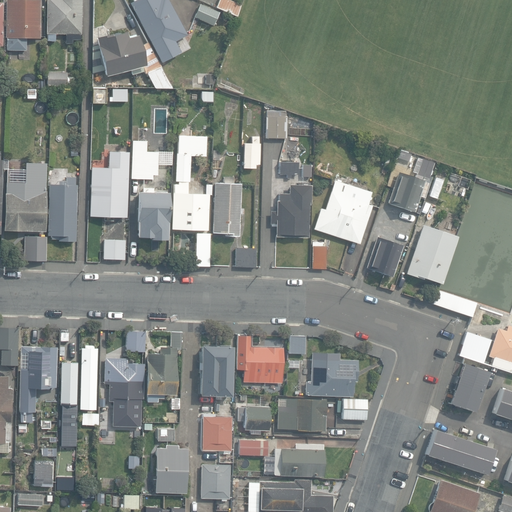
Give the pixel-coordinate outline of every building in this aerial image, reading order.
[(40,38),(40,0),(5,0),(5,38),(7,38),(7,50),(26,51),(26,38),(40,38)] [(65,44),(72,44),(72,39),(80,39),(80,0),(46,0),(46,40),(55,40),(55,33),(65,34),(65,44)] [(129,4),(160,62),(177,54),(172,43),(187,35),(168,0),(134,0),(129,3),(129,4)] [(218,0),(216,7),(236,16),(241,5),(229,0),(218,0)] [(193,17),(213,26),(219,12),(199,3),(193,17)] [(148,73),(156,88),(172,88),(147,42),(140,47),(137,36),(127,38),(126,32),(111,36),(111,34),(97,37),(98,28),(92,27),(92,74),(104,71),(105,76),(130,70),(131,75),(144,71),(145,73),(148,73)] [(47,86),(66,86),(66,72),(47,72),(47,86)] [(26,87),(25,101),(37,101),(37,87),(26,87)] [(91,103),(105,103),(105,88),(92,88),(91,103)] [(112,101),(126,101),(126,88),(112,88),(112,101)] [(201,101),(213,101),(212,90),(200,90),(201,101)] [(265,138),(286,138),(286,118),(285,118),(285,111),(266,111),(266,117),(265,138)] [(37,142),(45,142),(46,129),(37,129),(37,142)] [(171,229),(207,230),(208,194),(187,193),(188,181),(190,181),(191,156),(205,156),(206,136),(196,136),(196,134),(191,133),(191,131),(178,130),(177,153),(176,153),(175,181),(178,181),(178,184),(174,184),(174,193),(172,193),(171,229)] [(243,168),(255,169),(255,168),(255,161),(260,161),(260,143),(258,143),(258,137),(251,137),(250,143),(244,143),(243,168)] [(157,175),(157,152),(146,151),(146,141),(132,140),(131,178),(152,179),(153,174),(157,175)] [(45,156),(45,143),(37,143),(37,156),(45,156)] [(104,220),(113,220),(113,217),(126,217),(128,152),(109,151),(108,165),(105,164),(105,168),(91,167),(91,171),(89,216),(104,216),(104,220)] [(393,153),(387,152),(383,167),(390,169),(393,153)] [(4,230),(44,231),(46,191),(44,191),(45,162),(24,162),(23,183),(5,182),(4,230)] [(287,178),(291,178),(291,174),(298,174),(298,162),(280,162),(279,162),(279,166),(279,171),(279,174),(287,175),(287,178)] [(433,168),(425,164),(421,173),(429,176),(433,168)] [(302,177),(310,177),(311,165),(302,165),(302,177)] [(388,203),(415,212),(426,181),(399,171),(388,203)] [(464,199),(471,178),(451,172),(444,193),(464,199)] [(58,240),(74,241),(77,185),(75,185),(75,177),(66,177),(66,181),(58,181),(58,184),(49,184),(47,236),(48,236),(48,239),(58,239),(58,240)] [(225,236),(238,237),(240,183),(234,183),(235,177),(223,177),(223,183),(214,182),(211,232),(225,233),(225,236)] [(314,228),(359,243),(371,206),(366,204),(370,192),(334,180),(324,209),(320,208),(314,228)] [(279,236),(308,237),(309,204),(311,204),(311,185),(310,185),(310,183),(297,182),(297,184),(289,184),(289,194),(279,194),(279,193),(279,200),(277,200),(277,211),(271,211),(271,223),(276,224),(276,236),(279,236)] [(149,240),(167,240),(169,192),(163,192),(163,190),(152,190),(152,192),(137,191),(135,221),(137,221),(137,237),(149,237),(149,239),(149,240)] [(417,275),(439,282),(454,235),(420,224),(404,272),(417,276),(417,275)] [(209,265),(210,232),(203,232),(202,245),(199,245),(198,265),(209,265)] [(366,268),(393,276),(403,245),(377,236),(366,268)] [(103,259),(123,259),(124,240),(103,240),(103,259)] [(36,260),(46,260),(47,243),(36,242),(36,260)] [(312,268),(325,268),(326,245),(312,245),(312,268)] [(235,267),(255,267),(256,248),(236,247),(235,267)] [(431,303),(470,316),(475,302),(436,289),(431,303)] [(17,365),(18,327),(0,327),(0,348),(1,349),(0,365),(17,365)] [(491,365),(511,371),(511,332),(498,328),(488,356),(493,357),(491,365)] [(125,351),(144,351),(145,331),(126,331),(125,351)] [(147,401),(157,401),(157,398),(164,398),(164,394),(175,394),(177,349),(181,349),(182,332),(170,331),(170,347),(160,346),(160,353),(147,353),(147,359),(146,359),(145,393),(147,393),(147,401)] [(458,355),(482,363),(490,339),(466,332),(458,355)] [(242,369),(242,381),(280,382),(281,347),(249,346),(249,334),(236,334),(235,369),(242,369)] [(304,354),(304,336),(287,335),(286,354),(304,354)] [(20,422),(32,422),(32,412),(34,412),(35,387),(55,388),(57,347),(21,345),(18,411),(20,411),(20,422)] [(199,394),(231,396),(233,346),(201,345),(201,361),(198,361),(197,369),(200,369),(199,394)] [(79,408),(95,409),(96,348),(81,347),(79,408)] [(305,394),(353,396),(353,392),(354,392),(354,381),(357,381),(358,360),(339,359),(339,357),(336,357),(336,356),(323,356),(323,357),(311,357),(311,381),(305,380),(305,394)] [(122,413),(133,413),(133,409),(140,409),(140,399),(142,399),(143,363),(127,363),(127,358),(104,358),(104,384),(108,384),(108,398),(115,398),(115,408),(122,408),(122,413)] [(74,445),(74,408),(74,405),(75,405),(77,362),(61,361),(60,384),(60,405),(59,445),(74,445)] [(449,402),(474,411),(488,371),(462,362),(449,402)] [(0,374),(0,442),(4,442),(5,423),(9,423),(10,402),(12,402),(13,387),(8,387),(9,375),(0,374)] [(493,413),(511,419),(511,391),(501,388),(493,413)] [(325,430),(325,399),(278,398),(277,429),(325,430)] [(341,419),(366,419),(366,399),(342,398),(341,419)] [(243,429),(268,430),(268,406),(244,406),(243,429)] [(80,424),(98,425),(98,414),(81,412),(80,424)] [(202,450),(230,451),(231,416),(202,416),(202,450)] [(40,429),(50,428),(50,420),(40,420),(40,429)] [(157,440),(174,440),(174,428),(157,428),(157,440)] [(426,454),(485,473),(494,448),(434,429),(426,454)] [(267,455),(267,440),(238,440),(238,454),(267,455)] [(280,474),(322,476),(324,449),(322,449),(323,444),(295,442),(295,448),(280,447),(280,448),(279,448),(275,448),(274,473),(279,475),(280,475),(280,474)] [(154,491),(185,493),(187,448),(178,447),(178,444),(165,444),(164,447),(155,447),(154,491)] [(41,456),(55,456),(55,448),(40,448),(41,456)] [(138,456),(128,456),(127,468),(137,468),(138,456)] [(34,460),(33,485),(52,486),(53,460),(34,460)] [(200,498),(229,498),(230,464),(201,464),(200,498)] [(68,479),(57,478),(56,497),(66,497),(68,479)] [(310,495),(310,479),(293,479),(293,481),(259,480),(259,482),(248,482),(247,511),(258,511),(257,511),(331,511),(332,495),(310,495)] [(440,479),(428,511),(471,511),(479,492),(440,479)] [(114,480),(105,480),(106,489),(114,488),(114,480)] [(93,501),(115,502),(115,492),(93,492),(93,501)] [(17,504),(41,505),(42,494),(18,493),(17,504)] [(123,494),(122,508),(137,509),(138,494),(123,494)] [(497,510),(504,511),(511,511),(511,496),(502,494),(497,510)] [(184,511),(187,495),(181,495),(180,501),(183,501),(182,506),(179,506),(174,510),(174,511),(184,511)]
